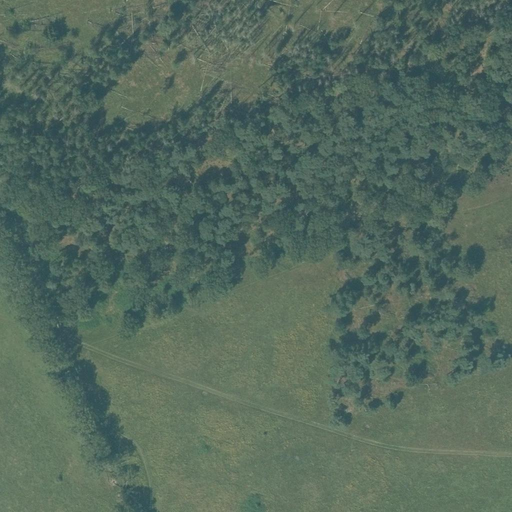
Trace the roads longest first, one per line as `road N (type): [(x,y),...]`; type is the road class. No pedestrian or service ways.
road 1 (track): [(63,339),(141,511)]
road 2 (track): [(0,192),(63,339)]
